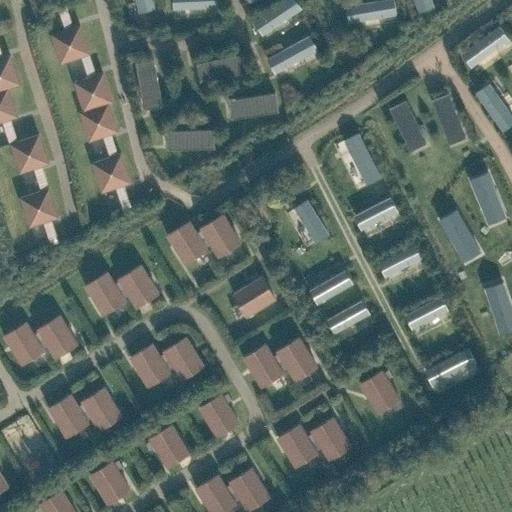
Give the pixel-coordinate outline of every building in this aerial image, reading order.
[(151,0),(132,0),(135,10),(153,6),(151,0)] [(277,0),(249,20),(260,34),(299,7),(294,0),(277,0)] [(363,0),(344,3),(347,21),(395,13),(392,0),(363,0)] [(432,0),(413,0),(417,10),(434,3),(432,0)] [(81,22),(51,33),(60,63),(90,53),(81,22)] [(457,52),(467,66),(506,38),(496,24),(457,52)] [(318,49),(309,33),(267,57),(275,72),(318,49)] [(0,56),(0,89),(9,87),(21,84),(11,53),(0,56)] [(198,54),(197,72),(245,76),(247,58),(198,54)] [(151,57),(133,61),(143,108),(161,104),(151,57)] [(74,80),(83,109),(110,102),(113,101),(104,70),(74,80)] [(511,117),(489,82),(474,92),(500,132),(511,124),(511,117)] [(9,87),(0,89),(0,121),(18,116),(9,87)] [(277,109),(275,91),(227,97),(229,115),(277,109)] [(447,92),(430,98),(447,143),(464,137),(447,92)] [(405,98),(389,106),(409,149),(426,142),(405,98)] [(110,102),(83,109),(79,110),(89,140),(119,131),(110,102)] [(213,146),(213,128),(165,128),(165,146),(213,146)] [(363,182),(379,174),(358,131),(342,139),(363,182)] [(40,132),(10,142),(20,172),(50,162),(40,132)] [(122,151),(92,162),(101,192),(132,182),(122,151)] [(485,170),(469,178),(488,222),(505,214),(485,170)] [(49,185),(20,196),(29,226),(59,216),(49,185)] [(352,213),(360,229),(397,211),(389,195),(352,213)] [(307,196),(291,206),(313,242),(329,232),(307,196)] [(454,208),(438,217),(463,258),(479,249),(454,208)] [(223,213),(201,227),(218,255),(240,241),(223,213)] [(189,220),(167,234),(185,262),(207,248),(189,220)] [(376,260),(384,276),(421,258),(413,242),(376,260)] [(141,264),(119,278),(136,306),(158,292),(141,264)] [(307,289),(316,304),(351,283),(343,268),(307,289)] [(107,271),(85,284),(103,312),(125,299),(107,271)] [(261,275),(233,293),(247,315),(275,297),(261,275)] [(511,316),(500,281),(483,286),(498,332),(511,327),(511,316)] [(403,313),(411,329),(448,309),(440,294),(403,313)] [(324,318),(332,333),(369,314),(361,298),(324,318)] [(59,315),(38,329),(56,356),(77,342),(59,315)] [(26,321),(4,335),(22,363),(44,349),(26,321)] [(186,336),(164,350),(181,378),(203,364),(186,336)] [(299,336),(277,350),(295,378),(317,364),(299,336)] [(153,343),(130,357),(148,384),(170,371),(153,343)] [(266,343),(243,356),(261,384),(283,371),(266,343)] [(421,368),(429,383),(472,361),(465,346),(421,368)] [(382,369),(360,383),(377,411),(399,397),(382,369)] [(104,386),(82,400),(100,428),(122,414),(104,386)] [(71,393),(49,407),(67,435),(89,421),(71,393)] [(221,393),(199,407),(217,435),(239,421),(221,393)] [(333,416),(311,430),(329,458),(351,444),(333,416)] [(172,423),(150,437),(167,465),(189,451),(172,423)] [(300,424),(278,437),(295,465),(317,452),(300,424)] [(112,460),(90,474),(108,502),(130,488),(112,460)] [(252,467),(230,481),(247,509),(269,495),(252,467)] [(0,471),(0,490),(8,485),(0,471)] [(218,474),(196,488),(211,511),(219,511),(236,502),(218,474)] [(76,511),(62,489),(40,503),(45,511),(76,511)]
